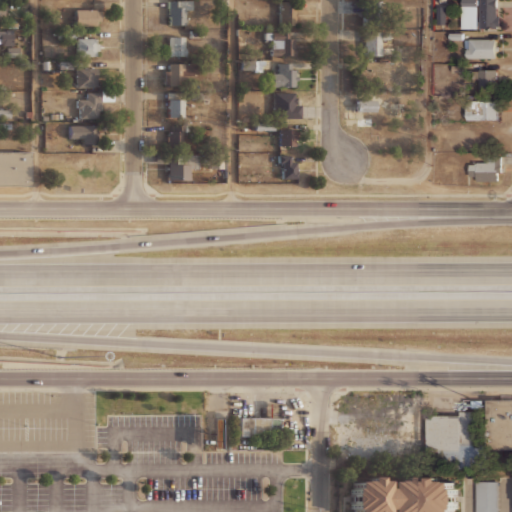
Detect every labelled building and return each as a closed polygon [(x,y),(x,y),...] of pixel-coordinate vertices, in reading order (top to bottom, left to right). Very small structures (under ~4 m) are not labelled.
[(0,0),(0,29),(19,29),(19,20),(30,20),(30,3),(19,3),(19,0),(0,0)] [(167,0),(168,25),(187,24),(186,0),(167,0)] [(479,0),(461,0),(461,28),(479,28),(479,0)] [(481,0),(481,28),(500,28),(500,0),(481,0)] [(279,25),(295,25),(295,6),(279,6),(279,25)] [(74,25),(100,25),(100,9),(74,9),(74,25)] [(364,55),(382,55),(382,31),(364,31),(364,55)] [(14,32),(0,32),(0,47),(14,47),(14,32)] [(295,32),(271,32),(271,55),(295,55),(295,32)] [(167,55),(185,55),(185,36),(167,36),(167,55)] [(98,38),(76,38),(76,55),(98,55),(98,38)] [(498,58),(498,38),(467,38),(467,58),(498,58)] [(264,71),(264,61),(246,60),(246,71),(264,71)] [(296,62),(279,62),(279,72),(273,72),(273,86),(296,86),(296,62)] [(194,63),(164,63),(164,85),(194,85),(194,63)] [(97,67),(75,67),(75,87),(97,87),(97,67)] [(498,68),(480,68),(480,89),(498,89),(498,68)] [(76,98),(76,117),(101,117),(101,92),(85,92),(85,98),(76,98)] [(274,119),(299,119),(299,92),(274,92),(274,119)] [(167,117),(184,117),(184,96),(167,96),(167,117)] [(375,111),(375,96),(354,96),(354,111),(375,111)] [(498,100),(466,100),(466,119),(498,119),(498,100)] [(0,117),(9,118),(9,109),(0,108),(0,117)] [(373,132),(373,115),(356,115),(356,132),(373,132)] [(273,131),(273,122),(254,121),(254,130),(273,131)] [(96,125),(69,124),(69,142),(95,143),(96,125)] [(183,147),(183,124),(167,124),(167,147),(183,147)] [(279,145),(294,146),(294,129),(279,129),(279,145)] [(0,185),(0,151),(28,151),(28,185),(0,185)] [(224,168),(224,153),(208,153),(208,168),(224,168)] [(167,179),(189,179),(189,169),(198,169),(198,154),(167,154),(167,179)] [(279,179),(296,179),(296,155),(279,155),(279,179)] [(469,181),(502,181),(502,161),(469,161),(469,181)] [(489,397),(511,397),(511,446),(489,447),(489,397)] [(278,418),(278,436),(238,436),(237,418),(268,418),(268,402),(278,402),(278,418)] [(488,415),(488,468),(427,468),(427,415),(462,415),(462,411),(488,411),(488,415)] [(415,511),(415,509),(423,509),(423,511),(453,511),(453,508),(457,508),(457,503),(458,503),(458,492),(457,492),(457,488),(454,488),(454,481),(448,481),(448,480),(442,480),(442,476),(431,476),(431,480),(423,480),(423,487),(415,487),(415,479),(408,479),(408,475),(397,475),(397,479),(390,479),(390,480),(385,480),(385,487),(382,487),(382,479),(375,479),(375,476),(364,476),(364,480),(357,479),(357,481),(352,481),(352,487),(349,487),(349,492),(348,502),(349,503),(349,509),(352,509),(352,511),(382,511),(382,508),(385,508),(385,511),(415,511)] [(477,511),(477,481),(499,481),(499,511),(477,511)]
